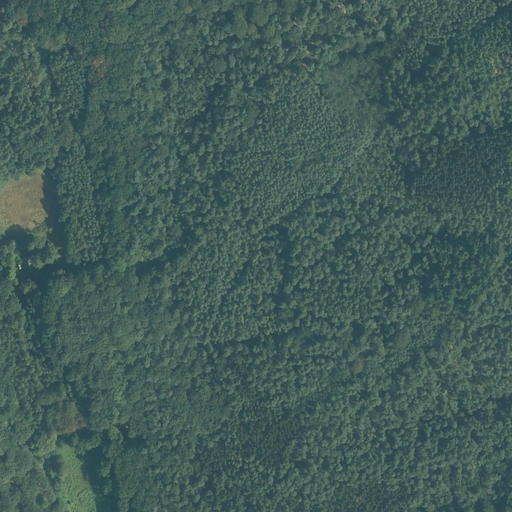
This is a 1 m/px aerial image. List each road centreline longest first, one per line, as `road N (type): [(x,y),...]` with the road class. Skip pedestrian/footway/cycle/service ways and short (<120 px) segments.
road 1 (track): [(161,249),(211,212),(272,220),(329,188),(384,117),(385,63),(414,17),(414,0)]
road 2 (track): [(198,511),(177,462),(162,322),(140,292),(132,258)]
road 3 (track): [(401,511),(511,450)]
